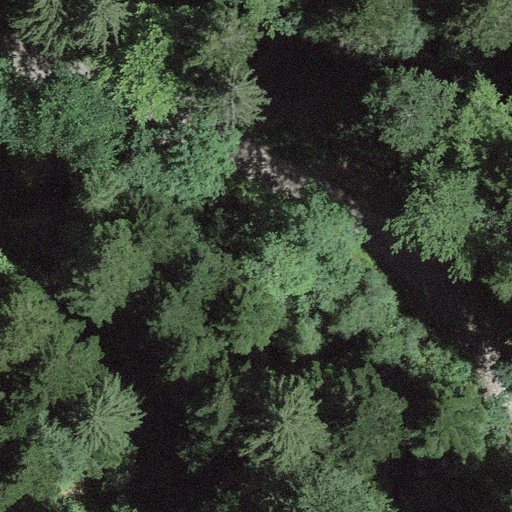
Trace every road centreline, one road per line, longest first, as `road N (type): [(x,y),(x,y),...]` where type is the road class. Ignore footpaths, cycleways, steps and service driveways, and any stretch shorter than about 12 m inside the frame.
road 1 (track): [(0,51),(283,182),(376,238),(511,368)]
road 2 (track): [(144,511),(114,377),(80,315),(0,242)]
